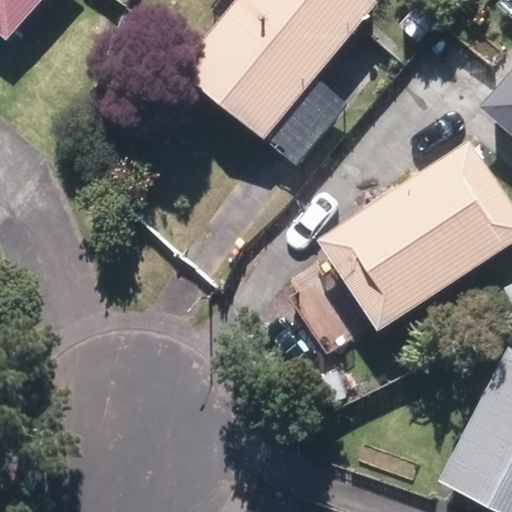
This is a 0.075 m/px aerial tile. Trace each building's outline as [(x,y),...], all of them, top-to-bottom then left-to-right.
[(0,0),(0,41),(2,43),(41,0),(0,0)] [(234,0),(174,73),(261,144),(375,7),(366,0),(234,0)] [(395,29),(415,46),(433,25),(413,9),(395,29)] [(327,68),(344,82),(366,56),(350,42),(327,68)] [(511,84),(479,122),(511,151),(511,84)] [(314,244),(374,334),(511,244),(511,211),(467,142),(314,244)] [(330,269),(296,288),(331,350),(365,331),(330,269)] [(511,511),(511,353),(505,349),(433,486),(488,511),(511,511)]
